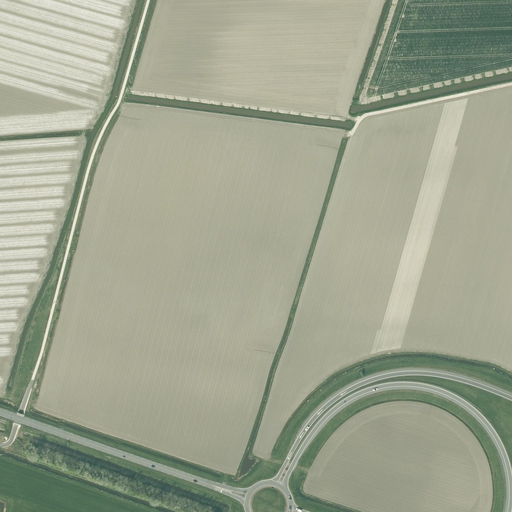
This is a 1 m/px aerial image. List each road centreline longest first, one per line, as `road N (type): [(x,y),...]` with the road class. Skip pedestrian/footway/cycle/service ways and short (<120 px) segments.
road 1 (trunk): [(282,487),(306,440),(336,407),(378,386),(409,384),(458,399),(487,424),(508,469),(508,511)]
road 2 (motorway): [(511,398),(443,375),(374,378),(321,410),(273,483)]
road 3 (primary): [(209,484),(0,412)]
road 4 (track): [(511,84),(365,115),(348,134)]
